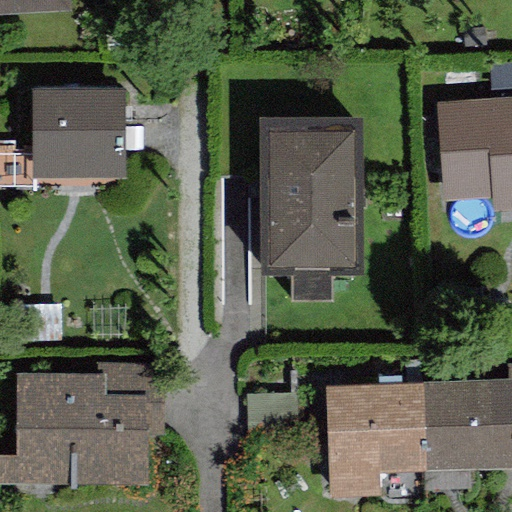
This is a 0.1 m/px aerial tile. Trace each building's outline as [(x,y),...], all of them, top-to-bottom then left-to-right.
[(0,0),(0,14),(69,11),(68,0),(0,0)] [(31,89),(32,179),(125,177),(123,88),(31,89)] [(511,97),(436,103),(442,202),(490,199),(491,213),(511,211),(511,97)] [(362,118),(258,119),(260,275),(289,275),(289,301),(330,300),(330,275),(364,275),(362,118)] [(15,374),(14,455),(0,455),(0,483),(145,486),(146,433),(163,433),(163,396),(152,395),(152,363),(104,363),(104,375),(15,374)] [(511,380),(422,383),(425,472),(511,470),(511,380)] [(425,472),(422,383),(324,387),(328,499),(378,497),(378,474),(422,472),(425,472)]
